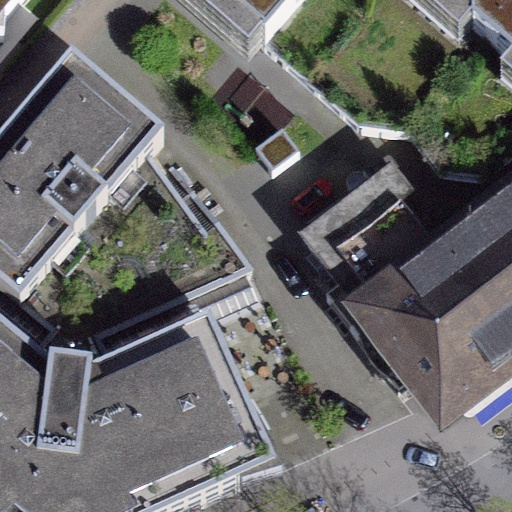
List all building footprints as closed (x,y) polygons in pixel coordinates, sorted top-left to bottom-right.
[(0,0),(0,41),(4,42),(5,21),(23,0),(0,0)] [(205,0),(266,52),(312,0),(205,0)] [(511,0),(312,0),(266,52),(355,133),(410,141),(440,178),(483,183),(511,161),(511,0)] [(0,299),(54,343),(60,333),(93,338),(97,347),(253,278),(173,168),(160,179),(149,164),(163,147),(108,100),(72,68),(11,138),(2,139),(0,140),(0,299)] [(511,374),(511,210),(451,258),(390,181),(304,246),(341,290),(326,302),(400,397),(412,387),(445,427),(511,374)] [(0,511),(193,511),(240,490),(243,495),(281,481),(211,329),(91,384),(90,377),(51,374),(49,378),(0,337),(0,511)]
